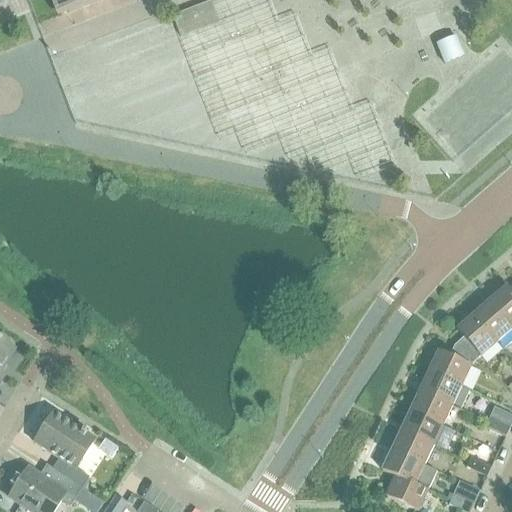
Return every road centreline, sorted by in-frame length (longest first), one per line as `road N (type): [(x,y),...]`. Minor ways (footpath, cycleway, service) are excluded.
road 1 (residential): [(438,246),(406,217),(24,134)]
road 2 (residential): [(438,246),(388,303),(275,477),(261,511)]
road 3 (residential): [(270,511),(296,488),(405,317),(455,261)]
